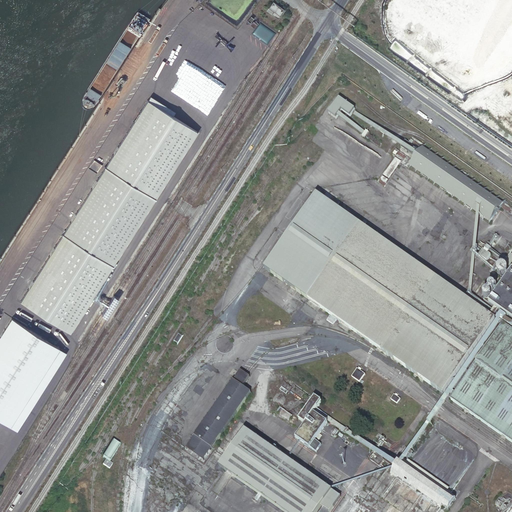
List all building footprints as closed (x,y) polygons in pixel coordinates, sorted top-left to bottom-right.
[(284,9),(272,1),(268,8),(274,12),(272,14),(278,18),(284,9)] [(72,333),(199,132),(173,112),(147,97),(20,299),(72,333)] [(339,98),(328,113),(336,119),(341,110),(349,116),(354,109),(339,98)] [(361,126),(362,124),(341,112),(339,116),(342,117),(340,120),(362,133),(364,129),(361,126)] [(423,145),(424,145),(413,137),(409,143),(405,140),(401,146),(416,157),(423,145)] [(506,198),(425,142),(424,145),(423,145),(416,157),(414,159),(411,163),(492,219),(506,198)] [(394,152),(393,153),(395,155),(394,157),(393,158),(395,159),(401,163),(404,165),(409,158),(396,149),(394,152)] [(316,304),(368,230),(317,194),(264,268),(316,304)] [(446,395),(499,321),(368,230),(316,304),(446,395)] [(511,252),(508,249),(499,260),(498,262),(499,262),(511,270),(511,252)] [(499,260),(492,255),(488,261),(496,267),(499,262),(498,262),(499,260)] [(500,277),(501,278),(503,278),(505,277),(506,277),(507,276),(507,274),(508,272),(507,270),(506,269),(506,268),(505,267),(504,267),(503,267),(501,267),(500,267),(499,268),(498,269),(498,270),(497,271),(497,273),(497,274),(498,275),(498,276),(499,276),(500,277)] [(511,278),(492,307),(498,311),(511,290),(511,278)] [(511,290),(498,311),(511,320),(511,290)] [(61,347),(9,314),(0,327),(0,417),(11,425),(17,415),(38,382),(61,347)] [(511,330),(506,327),(487,354),(454,401),(480,419),(511,441),(511,330)] [(64,349),(61,347),(38,382),(17,415),(11,425),(14,427),(64,349)] [(357,368),(351,377),(360,382),(365,374),(360,371),(361,369),(359,368),(358,369),(357,368)] [(241,370),(233,381),(242,387),(249,376),(241,370)] [(233,381),(195,436),(212,449),(251,393),(242,387),(233,381)] [(394,394),(391,399),(397,403),(400,399),(397,396),(398,395),(395,394),(395,395),(394,394)] [(315,395),(299,417),(305,421),(296,435),(310,444),(315,438),(328,420),(314,410),(321,399),(315,395)] [(279,407),(275,414),(288,420),(291,413),(279,407)] [(329,511),(341,497),(245,430),(220,466),(284,511),(316,511),(320,507),(328,511),(329,511)] [(212,449),(195,436),(186,449),(203,461),(212,449)] [(114,438),(103,454),(106,456),(109,459),(121,443),(114,438)] [(322,442),(315,438),(310,444),(317,449),(322,442)] [(460,491),(405,452),(395,466),(450,505),(460,491)] [(109,459),(106,456),(102,462),(109,466),(112,461),(109,459)]
